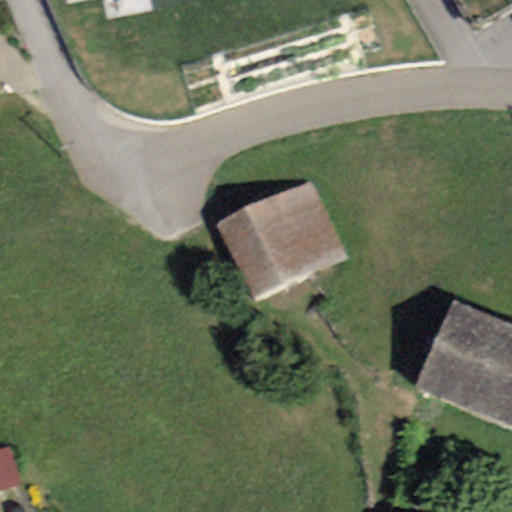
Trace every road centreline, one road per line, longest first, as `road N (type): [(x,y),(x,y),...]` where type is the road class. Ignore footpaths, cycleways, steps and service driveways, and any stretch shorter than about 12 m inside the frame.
road 1 (track): [(367,511),(359,360),(231,357),(166,225),(114,171),(39,0)]
road 2 (residential): [(511,90),(362,93),(114,171)]
